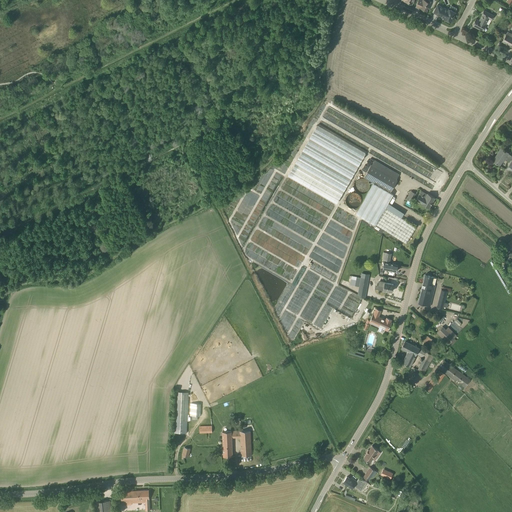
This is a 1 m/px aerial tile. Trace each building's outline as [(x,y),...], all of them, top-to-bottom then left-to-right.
[(422,0),(418,0),(416,7),(420,9),(421,8),(427,11),(428,7),(430,8),(431,6),(433,7),(436,1),(434,0),(432,0),(432,2),(428,0),(427,0),(427,1),(424,0),(422,0),(423,0),(422,0)] [(448,10),(437,5),(434,13),(444,18),(444,19),(451,22),(455,12),(448,9),(448,10)] [(491,20),(494,15),(484,10),(482,14),(482,15),(479,20),(476,19),(472,25),(483,31),(486,24),(489,18),(491,20)] [(507,44),(511,36),(511,34),(508,32),(502,41),(507,44)] [(317,126),(288,176),(336,204),(365,154),(317,126)] [(509,162),(511,158),(511,156),(508,153),(501,148),(493,161),(499,165),(504,159),(509,162)] [(372,165),(371,164),(364,177),(374,183),(355,214),(375,225),(375,224),(406,244),(416,227),(401,218),(404,213),(388,203),(393,194),(390,192),(400,174),(375,159),(372,165)] [(369,186),(369,185),(369,184),(368,182),(368,181),(367,179),(365,179),(364,178),(363,178),(361,177),(360,178),(358,178),(357,179),(356,180),(355,181),(355,182),(354,184),(354,185),(354,187),(355,188),(355,189),(357,191),(358,191),(359,192),(361,192),(362,192),(364,192),(365,192),(366,191),(367,190),(369,188),(369,186)] [(435,197),(427,193),(421,190),(416,199),(422,203),(429,207),(435,197)] [(361,200),(361,198),(361,197),(360,195),(360,194),(359,193),(358,192),(356,191),(355,191),(353,191),(351,191),(350,191),(349,192),(348,193),(347,194),(347,195),(346,197),(346,198),(346,199),(347,201),(347,202),(348,203),(349,204),(351,205),(352,205),(353,206),(355,206),(356,205),(358,204),(359,204),(360,202),(360,201),(361,200)] [(411,191),(406,199),(411,202),(416,194),(411,191)] [(503,250),(498,255),(496,258),(499,261),(502,258),(506,253),(503,250)] [(388,270),(396,271),(397,270),(398,268),(397,268),(397,264),(389,263),(390,261),(391,253),(386,252),(384,260),(384,262),(383,268),(388,269),(388,270)] [(430,306),(435,285),(431,284),(433,277),(425,275),(418,302),(430,306)] [(365,298),(368,279),(361,277),(357,294),(361,297),(365,298)] [(392,291),(393,284),(379,281),(378,289),(383,291),(387,291),(387,290),(392,291)] [(443,309),(447,292),(441,291),(437,307),(443,309)] [(364,327),(363,327),(364,328),(367,330),(370,321),(379,325),(378,327),(379,327),(378,330),(382,332),(383,329),(384,330),(385,328),(389,329),(392,322),(390,321),(391,319),(386,317),(385,319),(378,316),(381,311),(375,309),(370,320),(367,319),(364,327)] [(448,344),(448,343),(451,346),(456,340),(454,338),(454,337),(442,326),(436,332),(448,344)] [(429,345),(432,339),(426,335),(424,339),(425,340),(424,342),(429,345)] [(409,352),(413,345),(405,340),(401,348),(408,351),(409,352)] [(434,355),(413,345),(409,352),(408,351),(402,362),(410,366),(416,354),(423,357),(417,370),(424,373),(434,355)] [(464,388),(469,381),(471,379),(445,360),(439,368),(464,388)] [(445,374),(439,371),(435,378),(440,381),(442,379),(445,374)] [(425,389),(429,392),(436,383),(432,380),(425,389)] [(186,433),(188,392),(176,392),(174,432),(186,433)] [(197,419),(198,416),(200,416),(201,404),(191,403),(190,416),(192,416),(192,419),(197,419)] [(251,455),(250,430),(240,431),(240,436),(241,450),(238,450),(238,456),(251,455)] [(231,431),(222,432),(223,457),(232,456),(231,431)] [(370,462),(379,450),(372,445),(369,450),(368,449),(366,453),(363,458),(370,462)] [(366,473),(371,476),(375,470),(370,466),(366,473)] [(350,479),(347,477),(343,482),(350,486),(351,484),(354,485),(353,486),(361,491),(367,482),(358,479),(357,481),(351,477),(350,479)] [(389,495),(395,497),(397,490),(391,488),(389,495)] [(150,511),(149,490),(120,491),(121,505),(129,505),(129,500),(145,499),(146,511),(150,511)] [(111,511),(110,505),(110,500),(94,502),(94,511),(111,511)]
